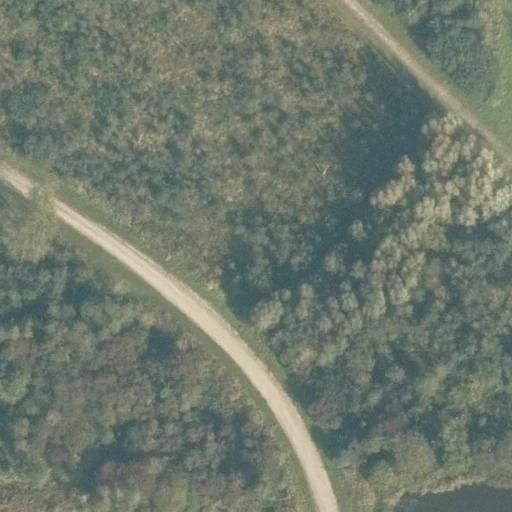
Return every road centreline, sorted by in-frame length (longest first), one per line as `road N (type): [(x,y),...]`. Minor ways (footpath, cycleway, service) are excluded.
road 1 (track): [(333,511),(324,475),(257,373),(177,300),(0,178)]
road 2 (track): [(447,97),(346,0)]
